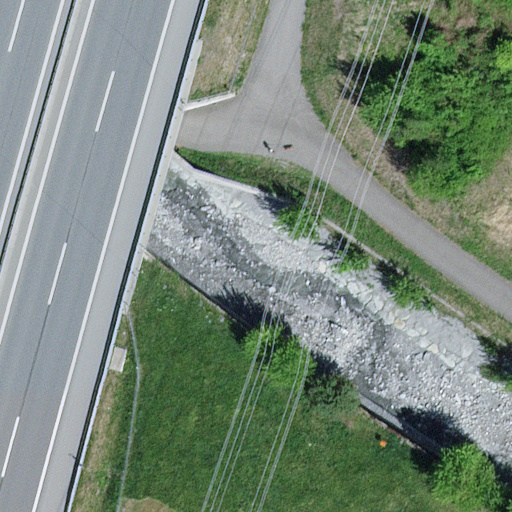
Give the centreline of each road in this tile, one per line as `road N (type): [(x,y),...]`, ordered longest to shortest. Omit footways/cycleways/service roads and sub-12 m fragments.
road 1 (track): [(26,0),(175,124),(262,129),(511,301)]
road 2 (motorway): [(0,494),(134,0)]
road 3 (track): [(292,0),(262,129)]
